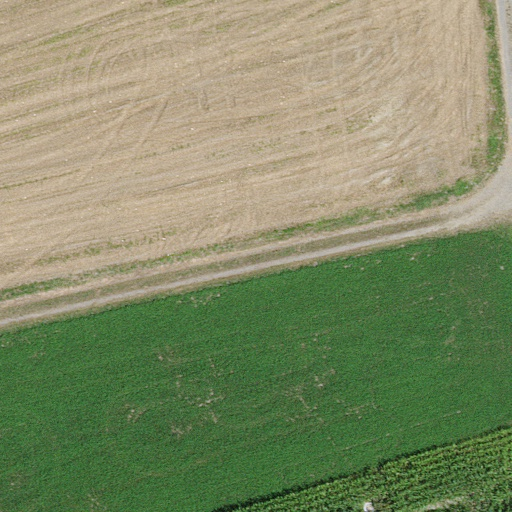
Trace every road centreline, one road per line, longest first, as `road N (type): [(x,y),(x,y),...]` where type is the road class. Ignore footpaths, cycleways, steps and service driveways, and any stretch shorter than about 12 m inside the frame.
road 1 (track): [(503,179),(0,292)]
road 2 (track): [(501,0),(503,179),(511,230)]
